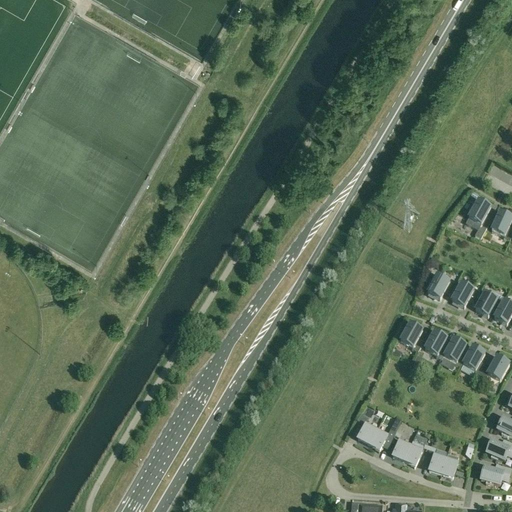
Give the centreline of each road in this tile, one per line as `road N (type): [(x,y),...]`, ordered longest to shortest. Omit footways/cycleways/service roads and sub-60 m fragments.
road 1 (primary): [(394,117),(215,367),(129,511)]
road 2 (primary): [(162,511),(394,117)]
road 3 (residential): [(469,495),(359,453),(345,453),(333,473),(338,491),(352,496),(467,505)]
road 4 (primary): [(464,0),(394,117)]
